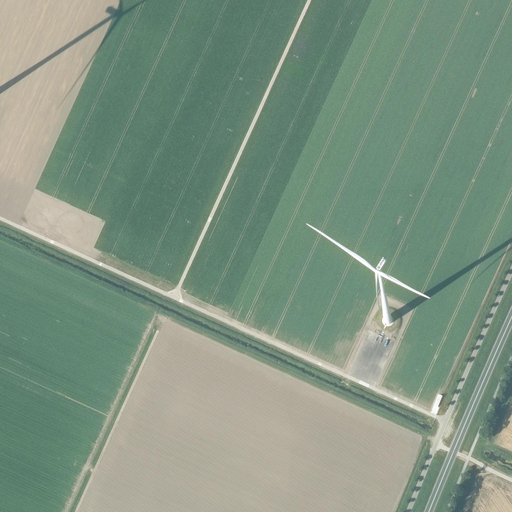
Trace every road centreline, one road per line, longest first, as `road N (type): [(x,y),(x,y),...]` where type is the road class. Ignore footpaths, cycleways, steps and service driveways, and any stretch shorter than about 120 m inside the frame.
road 1 (unclassified): [(408,511),(511,270)]
road 2 (trunk): [(429,511),(511,320)]
